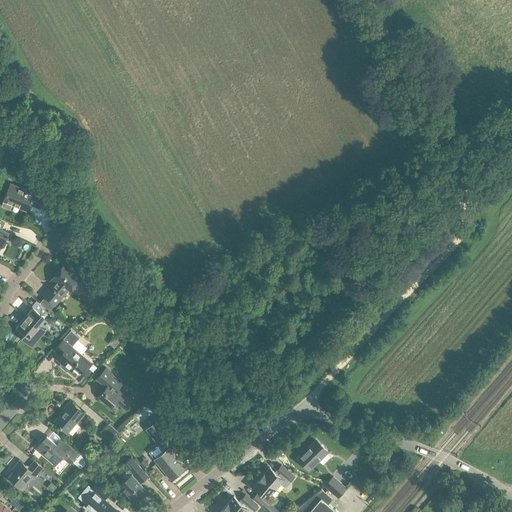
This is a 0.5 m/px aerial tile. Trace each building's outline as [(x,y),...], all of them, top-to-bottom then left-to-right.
[(7,137),(2,150),(9,153),(14,140),(7,137)] [(15,139),(10,149),(18,152),(20,147),(15,139)] [(39,193),(41,187),(29,182),(26,189),(11,183),(4,202),(26,211),(29,204),(40,209),(45,196),(39,193)] [(2,248),(9,233),(0,228),(0,250),(1,248),(2,248)] [(70,290),(82,276),(67,263),(55,277),(54,276),(50,281),(53,284),(44,295),(46,296),(41,302),(50,310),(69,288),(70,290)] [(23,295),(17,302),(23,308),(29,301),(23,295)] [(32,347),(46,331),(38,325),(45,318),(43,316),(46,311),(35,301),(31,306),(33,308),(16,327),(25,334),(22,337),(32,347)] [(81,372),(90,362),(73,347),(80,338),(71,330),(54,350),(60,355),(57,359),(70,371),(74,367),(81,372)] [(118,379),(115,377),(106,368),(96,379),(106,388),(98,397),(111,408),(116,402),(125,409),(132,401),(118,389),(124,382),(119,378),(118,379)] [(68,433),(85,413),(70,401),(63,409),(64,410),(54,421),(68,433)] [(115,436),(119,432),(109,424),(102,433),(111,440),(113,439),(115,436)] [(57,444),(47,436),(36,449),(55,465),(62,457),(70,464),(72,461),(79,453),(62,439),(57,444)] [(316,440),(298,458),(309,469),(326,453),(320,447),(321,446),(316,440)] [(171,479),(186,467),(169,447),(154,459),(171,479)] [(79,453),(72,461),(81,469),(88,461),(79,453)] [(44,468),(34,460),(28,468),(19,460),(12,469),(14,471),(8,477),(22,489),(32,478),(34,480),(44,468)] [(156,464),(151,468),(159,478),(164,475),(156,464)] [(262,476),(277,488),(281,483),(284,486),(287,486),(296,476),(283,465),(276,473),(270,467),(262,476)] [(134,502),(147,492),(132,475),(119,485),(134,502)] [(272,494),(277,488),(262,476),(254,486),(259,491),(253,499),(266,511),(276,500),(275,497),(272,494)] [(325,486),(338,497),(346,488),(333,477),(325,486)] [(363,486),(372,493),(378,486),(369,479),(363,486)] [(92,511),(114,511),(117,510),(105,500),(110,494),(96,483),(92,488),(96,492),(84,505),(92,511)] [(322,498),(327,492),(322,489),(299,507),(304,511),(308,511),(321,498),(322,498)] [(308,511),(337,511),(329,504),(334,499),(327,492),(322,498),(321,498),(308,511)] [(13,511),(0,500),(0,497),(1,496),(0,495),(0,511),(13,511)] [(253,511),(254,511),(259,506),(246,495),(241,501),(253,511)] [(226,506),(232,511),(245,511),(248,509),(234,497),(226,506)] [(21,500),(15,507),(20,511),(26,504),(21,500)]
